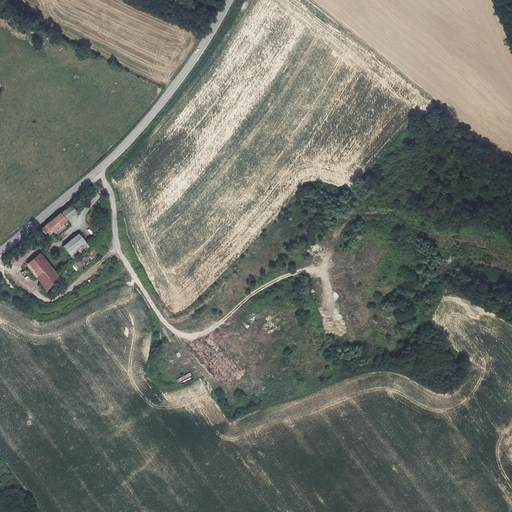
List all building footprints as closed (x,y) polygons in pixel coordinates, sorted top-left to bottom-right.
[(40,241),(75,213),(70,207),(67,211),(60,214),(40,229),(42,232),(36,236),(40,241)] [(79,233),(63,246),(73,258),(89,246),(79,233)] [(70,260),(73,258),(63,246),(47,259),(57,271),(70,260)] [(91,260),(97,255),(94,250),(87,254),(91,260)] [(55,278),(37,253),(25,265),(44,289),(55,278)] [(76,272),(85,263),(82,259),(73,267),(76,272)]
